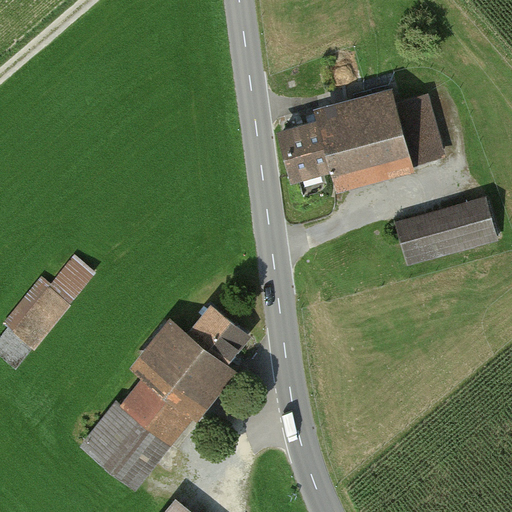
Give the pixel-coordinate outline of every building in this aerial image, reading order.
[(424,93),(284,132),(295,176),(335,166),(338,174),(382,162),(384,170),(440,154),(424,93)] [(484,198),(401,223),(410,253),(493,229),(484,198)] [(68,301),(50,288),(16,331),(34,345),(68,301)] [(85,446),(128,480),(246,335),(213,308),(190,337),(180,329),(85,446)] [(187,511),(175,502),(167,511),(187,511)]
